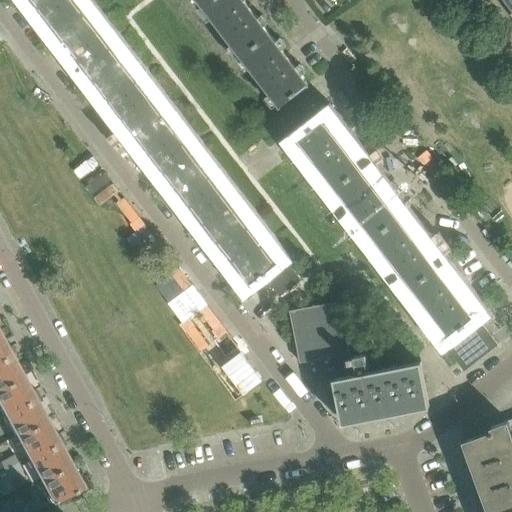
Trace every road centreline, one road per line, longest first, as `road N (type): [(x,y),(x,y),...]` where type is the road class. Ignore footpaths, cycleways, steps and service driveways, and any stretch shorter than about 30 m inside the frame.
road 1 (residential): [(345,457),(0,7)]
road 2 (residential): [(511,285),(281,0)]
road 3 (residential): [(137,500),(0,247)]
road 4 (residential): [(137,500),(345,457)]
